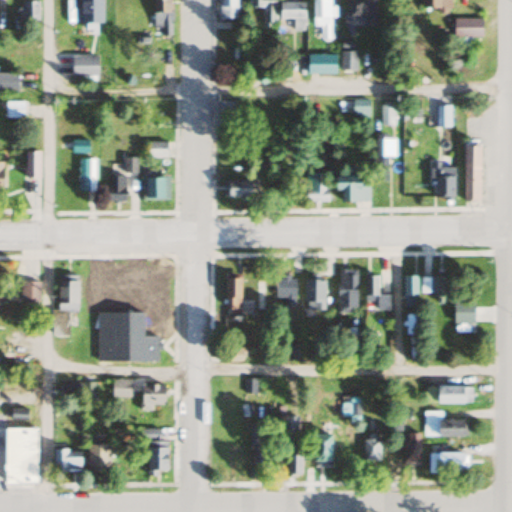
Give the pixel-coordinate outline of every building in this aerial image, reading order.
[(100,0),(78,0),(79,35),(95,35),(95,25),(101,25),(100,0)] [(160,37),(170,36),(169,0),(151,0),(151,28),(160,28),(160,37)] [(235,21),(234,0),(218,0),(219,21),(235,21)] [(248,0),(249,9),(261,9),(261,29),(274,29),(274,0),(248,0)] [(311,0),(312,41),(329,41),(329,0),(311,0)] [(344,0),(345,34),(354,34),(354,27),(373,27),(373,0),(344,0)] [(421,0),(422,11),(450,11),(449,0),(421,0)] [(20,21),(37,21),(37,2),(20,2),(20,21)] [(302,3),(277,3),(277,22),(291,22),(291,32),(302,32),(302,3)] [(480,19),(452,19),(452,38),(480,38),(480,19)] [(339,72),(355,72),(355,52),(339,52),(339,72)] [(96,56),(71,56),(71,78),(96,78),(96,56)] [(307,75),(333,75),(333,56),(307,56),(307,75)] [(16,74),(0,73),(0,94),(16,94),(16,74)] [(367,101),(352,101),(352,118),(367,118),(367,101)] [(237,102),(217,102),(217,124),(237,124),(237,102)] [(5,104),(5,119),(21,119),(21,104),(5,104)] [(392,107),(379,107),(379,126),(392,126),(392,107)] [(434,129),(449,129),(449,107),(434,107),(434,129)] [(384,159),(394,159),(394,139),(374,139),(374,183),(384,183),(384,159)] [(87,154),(87,142),(70,142),(70,154),(87,154)] [(165,159),(165,143),(146,143),(146,159),(165,159)] [(478,147),(463,147),(463,203),(478,203),(478,147)] [(38,153),(23,153),(23,181),(38,181),(38,153)] [(77,193),(93,193),(93,160),(77,160),(77,193)] [(134,160),(123,160),(123,173),(134,173),(134,160)] [(452,202),(452,166),(430,166),(430,202),(452,202)] [(304,175),(304,203),(324,203),(324,175),(304,175)] [(124,202),(124,177),(107,177),(107,202),(124,202)] [(168,201),(168,177),(140,177),(141,202),(168,201)] [(334,193),(340,193),(340,203),(367,203),(367,187),(359,187),(359,178),(334,178),(334,193)] [(222,200),(249,200),(249,182),(222,182),(222,200)] [(354,270),(337,270),(337,312),(354,312),(354,270)] [(112,272),(112,313),(96,313),(97,360),(156,359),(156,350),(162,350),(162,342),(158,342),(157,334),(164,334),(164,320),(170,320),(170,311),(165,311),(164,280),(157,281),(157,276),(141,276),(140,271),(112,272)] [(58,275),(58,310),(51,310),(51,334),(68,334),(68,311),(77,311),(77,275),(58,275)] [(294,305),(294,277),(274,277),(274,298),(283,299),(283,305),(294,305)] [(376,297),(376,277),(364,277),(364,303),(376,303),(376,311),(387,311),(387,297),(376,297)] [(415,277),(402,277),(402,308),(415,308),(415,277)] [(420,297),(446,297),(446,277),(420,277),(420,297)] [(222,279),(223,306),(227,306),(228,315),(240,315),(239,279),(222,279)] [(323,310),(323,280),(303,280),(303,310),(323,310)] [(20,284),(20,303),(37,303),(37,284),(20,284)] [(419,315),(405,315),(405,345),(419,345),(419,315)] [(242,348),(218,349),(218,362),(242,361),(242,348)] [(111,380),(111,399),(129,399),(129,380),(111,380)] [(78,383),(78,400),(94,400),(93,383),(78,383)] [(140,411),(139,385),(161,384),(162,403),(151,403),(151,411),(140,411)] [(424,404),(471,404),(471,387),(424,387),(424,404)] [(10,408),(10,418),(26,418),(25,408),(10,408)] [(440,411),(422,411),(422,436),(466,436),(466,419),(440,419),(440,411)] [(282,434),(296,434),(296,416),(282,416),(282,434)] [(261,426),(249,426),(249,463),(261,463),(261,426)] [(3,429),(2,482),(32,483),(33,429),(3,429)] [(138,429),(138,440),(145,440),(145,475),(154,475),(154,468),(165,468),(165,441),(159,441),(159,429),(138,429)] [(419,432),(403,432),(403,462),(419,462),(419,432)] [(312,466),(329,466),(329,434),(312,434),(312,466)] [(363,462),(378,462),(378,434),(363,434),(363,462)] [(87,471),(86,444),(109,444),(109,471),(87,471)] [(78,450),(66,451),(66,448),(51,448),(52,473),(79,472),(78,450)] [(464,452),(427,452),(427,472),(464,472),(464,452)] [(299,453),(285,453),(285,474),(299,474),(299,453)]
